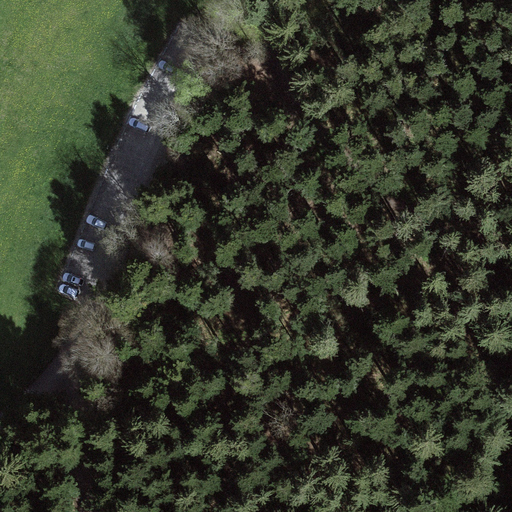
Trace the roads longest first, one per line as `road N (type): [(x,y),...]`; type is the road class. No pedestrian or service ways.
road 1 (track): [(70,371),(178,115),(239,0)]
road 2 (track): [(92,511),(70,371)]
